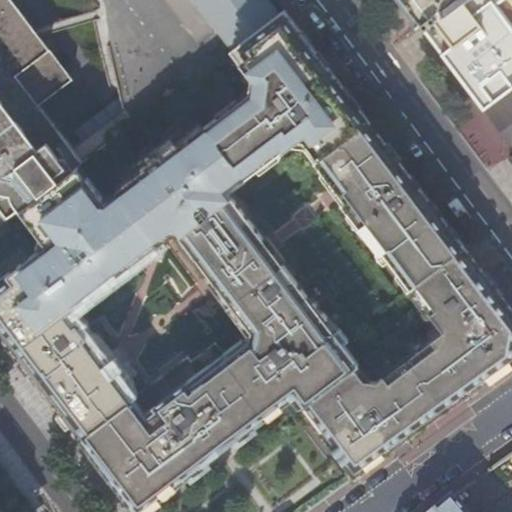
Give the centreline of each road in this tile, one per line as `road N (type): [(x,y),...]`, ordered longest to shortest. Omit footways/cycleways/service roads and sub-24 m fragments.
road 1 (tertiary): [(345,0),(511,229)]
road 2 (primary): [(511,409),(370,511)]
road 3 (residential): [(77,511),(0,409)]
